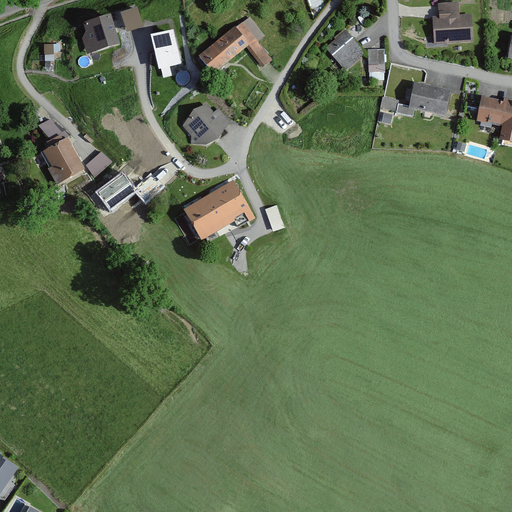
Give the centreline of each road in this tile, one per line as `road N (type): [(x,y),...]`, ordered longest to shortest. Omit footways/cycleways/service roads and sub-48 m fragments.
road 1 (residential): [(237,162),(223,174),(188,171),(149,117),(132,27)]
road 2 (residential): [(340,0),(288,69),(237,162)]
road 3 (residential): [(93,152),(21,73),(42,0)]
road 4 (unclassified): [(511,83),(405,58),(395,42),(392,0)]
road 5 (residential): [(237,162),(267,226),(240,240),(246,273)]
